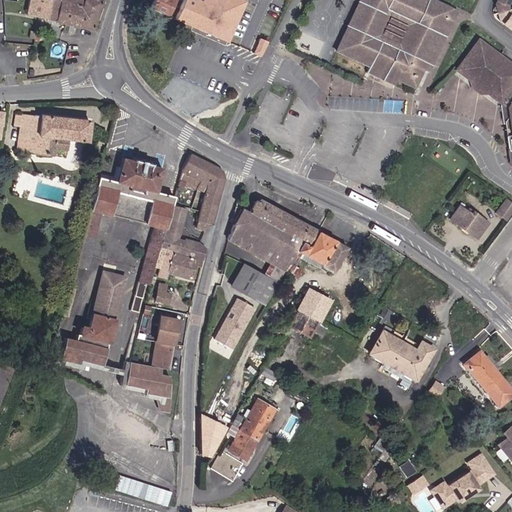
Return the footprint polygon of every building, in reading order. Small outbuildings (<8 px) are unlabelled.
[(29,0),(26,13),(93,30),(101,1),(96,0),(29,0)] [(155,0),(152,8),(172,17),(179,0),(155,0)] [(205,0),(205,2),(201,0),(187,0),(179,21),(232,43),(249,1),(245,0),(205,0)] [(456,12),(429,0),(359,0),(337,51),(369,66),(367,72),(393,84),(396,78),(414,86),(422,68),(429,71),(456,12)] [(511,18),(509,15),(506,5),(508,0),(496,0),(494,5),(499,20),(511,30),(511,18)] [(261,39),(255,54),(263,57),(269,43),(261,39)] [(511,65),(478,40),(456,70),(501,104),(510,165),(511,166),(511,65)] [(86,138),(88,119),(16,111),(14,126),(20,127),(17,148),(54,152),(54,146),(68,147),(69,136),(86,138)] [(217,169),(189,155),(181,172),(177,185),(182,187),(184,185),(205,191),(197,221),(198,221),(196,228),(204,230),(206,224),(210,225),(223,179),(221,172),(217,169)] [(98,178),(74,265),(85,268),(100,212),(153,226),(130,310),(137,312),(145,284),(149,285),(159,248),(170,206),(173,197),(155,192),(162,169),(150,166),(151,164),(139,161),(139,163),(122,158),(116,183),(98,178)] [(333,271),(345,248),(259,200),(255,201),(248,213),(234,206),(230,222),(233,224),(226,239),(274,264),(266,276),(243,263),(230,286),(265,306),(285,271),(295,277),(299,270),(295,267),(300,257),(322,269),(323,266),(333,271)] [(511,208),(511,205),(505,200),(496,212),(505,218),(511,208)] [(183,210),(170,206),(159,248),(165,249),(158,276),(166,278),(167,272),(191,279),(195,265),(199,266),(203,248),(197,243),(183,239),(183,242),(176,239),(183,210)] [(477,238),(488,222),(468,209),(466,212),(458,206),(449,220),(477,238)] [(103,365),(123,278),(102,272),(86,328),(81,327),(78,336),(76,335),(74,340),(63,338),(57,363),(76,368),(79,368),(81,368),(83,366),(121,375),(120,384),(120,386),(121,387),(122,388),(141,392),(141,394),(142,396),(143,397),(157,400),(160,407),(161,409),(162,410),(164,410),(165,410),(166,410),(168,409),(168,407),(168,383),(167,383),(168,376),(159,373),(160,368),(149,366),(123,360),(122,369),(103,365)] [(165,285),(158,284),(154,300),(167,303),(169,294),(164,293),(165,285)] [(319,322),(330,301),(308,289),(296,310),(319,322)] [(256,308),(238,298),(215,338),(234,348),(256,308)] [(320,339),(327,327),(319,322),(296,310),(287,325),(309,338),(311,334),(320,339)] [(160,313),(149,366),(160,368),(167,369),(176,320),(169,318),(170,315),(160,313)] [(415,380),(433,349),(420,342),(418,345),(384,326),(368,353),(383,362),(402,373),(415,380)] [(278,338),(282,332),(275,328),(271,333),(278,338)] [(349,348),(352,342),(340,336),(337,342),(349,348)] [(511,394),(511,391),(479,351),(463,364),(498,406),(511,394)] [(268,369),(274,359),(270,356),(250,391),(254,393),(264,376),(272,380),(276,374),(268,369)] [(444,387),(435,380),(427,390),(436,397),(444,387)] [(244,460),(274,409),(256,399),(244,420),(242,424),(233,419),(225,431),(235,437),(227,450),(244,460)] [(158,429),(121,408),(111,425),(149,446),(158,429)] [(242,424),(244,420),(235,414),(233,419),(242,424)] [(209,456),(225,427),(201,416),(200,418),(199,418),(199,419),(200,419),(200,454),(201,454),(207,455),(209,456)] [(511,425),(509,428),(511,430),(511,433),(506,438),(498,444),(511,461),(511,425)] [(506,438),(511,433),(511,430),(509,428),(503,433),(506,438)] [(231,482),(242,464),(220,450),(209,469),(231,482)] [(458,501),(477,489),(475,486),(492,474),(480,455),(467,463),(472,470),(445,487),(433,496),(441,508),(456,498),(458,501)] [(414,472),(407,461),(399,467),(406,477),(414,472)] [(114,488),(169,506),(174,491),(118,473),(114,488)] [(407,483),(412,493),(430,482),(425,473),(407,483)] [(433,496),(445,487),(442,483),(430,491),(433,496)]
